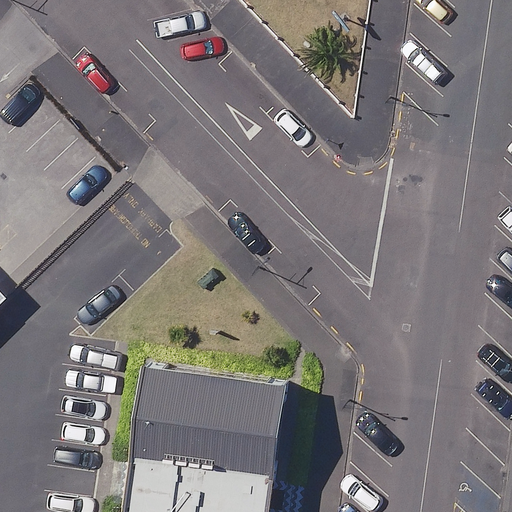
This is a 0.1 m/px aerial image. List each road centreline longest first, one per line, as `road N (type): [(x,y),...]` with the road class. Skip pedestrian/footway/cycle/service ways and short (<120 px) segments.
road 1 (unclassified): [(98,0),(440,357)]
road 2 (unclassified): [(440,357),(490,0)]
road 3 (unclassified): [(420,511),(440,357)]
